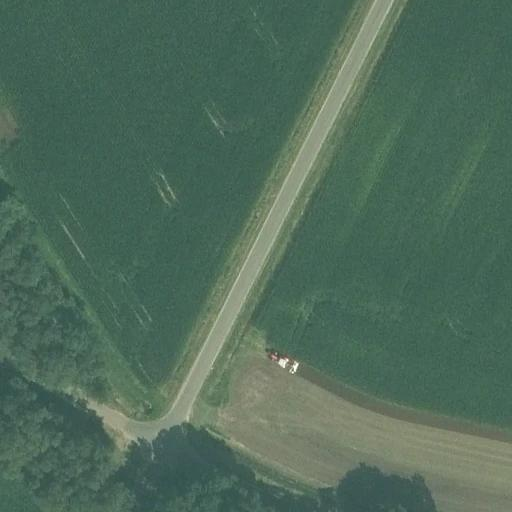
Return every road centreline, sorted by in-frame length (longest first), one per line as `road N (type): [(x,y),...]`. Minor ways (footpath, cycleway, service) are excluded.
road 1 (unclassified): [(160,448),(382,0)]
road 2 (unclassified): [(160,448),(0,355)]
road 3 (unclassified): [(294,511),(160,448)]
